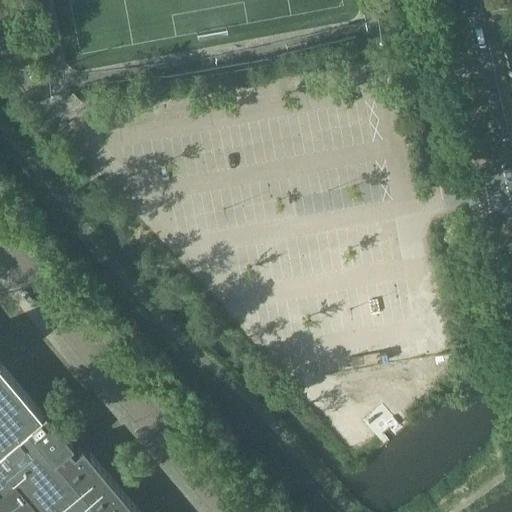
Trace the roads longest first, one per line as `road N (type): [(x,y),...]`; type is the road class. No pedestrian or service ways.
road 1 (residential): [(225,511),(0,249)]
road 2 (secondary): [(474,0),(511,175)]
